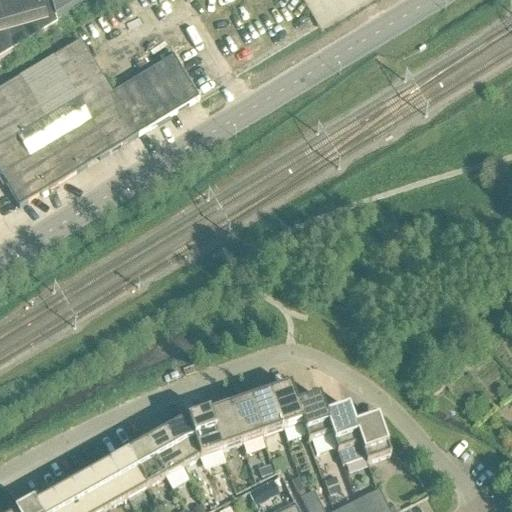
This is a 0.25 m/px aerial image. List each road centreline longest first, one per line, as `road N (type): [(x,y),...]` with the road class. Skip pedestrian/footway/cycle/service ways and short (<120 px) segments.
road 1 (residential): [(482,511),(387,411),(338,375),(289,356),(167,397),(0,480)]
road 2 (unclassified): [(434,0),(0,263)]
